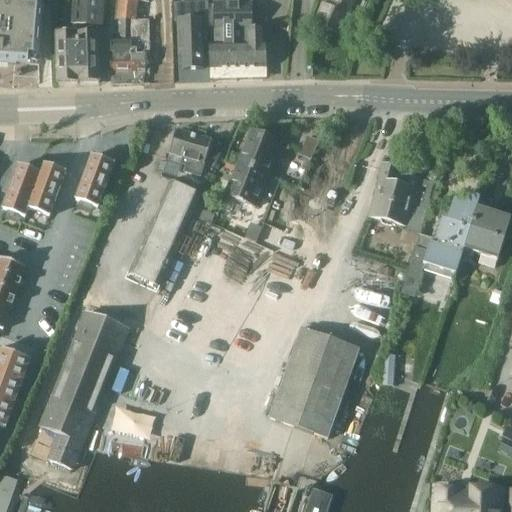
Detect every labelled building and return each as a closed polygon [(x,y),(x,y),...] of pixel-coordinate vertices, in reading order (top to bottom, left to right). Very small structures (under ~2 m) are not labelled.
[(0,0),(0,64),(15,66),(15,62),(35,63),(40,0),(0,0)] [(74,0),(73,24),(101,26),(103,0),(74,0)] [(148,2),(148,0),(118,0),(117,17),(118,17),(118,34),(116,34),(116,39),(110,39),(110,74),(134,73),(132,20),(136,18),(137,1),(148,2)] [(215,0),(216,30),(210,30),(210,35),(211,79),(234,79),(234,70),(265,70),(264,45),(264,30),(252,30),(252,5),(252,0),(215,0)] [(326,0),(315,26),(339,36),(355,0),(326,0)] [(132,20),(134,73),(160,73),(160,43),(148,43),(148,22),(155,21),(157,4),(148,3),(148,2),(137,1),(136,18),(132,20)] [(207,3),(174,4),(174,21),(174,23),(180,23),(180,55),(184,55),(184,69),(202,69),(202,42),(208,42),(207,3)] [(55,31),(57,60),(58,84),(101,82),(98,34),(78,35),(77,29),(55,31)] [(268,174),(281,143),(251,131),(239,162),(268,174)] [(199,178),(210,142),(176,132),(167,161),(186,167),(184,174),(199,178)] [(311,163),(319,143),(307,138),(299,158),(311,163)] [(217,162),(220,154),(212,150),(208,157),(217,162)] [(113,164),(92,157),(76,201),(97,208),(113,164)] [(255,208),(268,174),(239,162),(225,197),(255,208)] [(40,175),(28,210),(49,217),(64,173),(43,166),(40,175)] [(25,218),(28,210),(40,175),(19,167),(4,211),(25,218)] [(403,181),(395,179),(397,170),(384,167),(370,218),(406,228),(405,230),(418,234),(431,186),(404,179),(403,181)] [(327,209),(330,202),(337,185),(323,180),(313,203),(327,209)] [(157,289),(199,195),(169,182),(127,275),(157,289)] [(464,251),(480,200),(467,197),(464,206),(453,202),(446,224),(442,223),(437,243),(438,243),(437,249),(429,247),(431,242),(418,238),(411,261),(399,295),(414,300),(423,270),(455,280),(464,251)] [(497,261),(510,220),(488,213),(491,204),(480,200),(464,251),(497,261)] [(0,330),(3,332),(24,270),(23,269),(23,268),(22,266),(17,264),(14,265),(10,264),(9,261),(4,260),(2,261),(0,260),(0,330)] [(500,307),(504,294),(494,291),(490,303),(500,307)] [(70,471),(125,330),(87,315),(42,431),(25,424),(14,452),(49,466),(50,463),(70,471)] [(326,442),(358,353),(301,332),(269,421),(326,442)] [(0,378),(19,385),(27,362),(0,351),(0,378)] [(394,388),(396,357),(383,356),(381,386),(394,388)] [(0,403),(11,407),(19,385),(0,378),(0,403)] [(0,403),(0,427),(3,429),(11,407),(0,403)] [(161,470),(133,463),(132,467),(104,460),(98,485),(125,492),(126,489),(154,496),(155,493),(182,500),(183,497),(211,503),(212,500),(240,507),(247,482),(218,475),(218,478),(190,471),(189,474),(161,467),(161,470)] [(0,511),(8,511),(18,484),(0,478),(0,511)] [(263,511),(271,485),(252,479),(243,511),(263,511)] [(434,501),(431,501),(430,511),(504,511),(505,488),(495,488),(495,487),(469,486),(469,491),(463,491),(463,488),(434,487),(434,501)]
